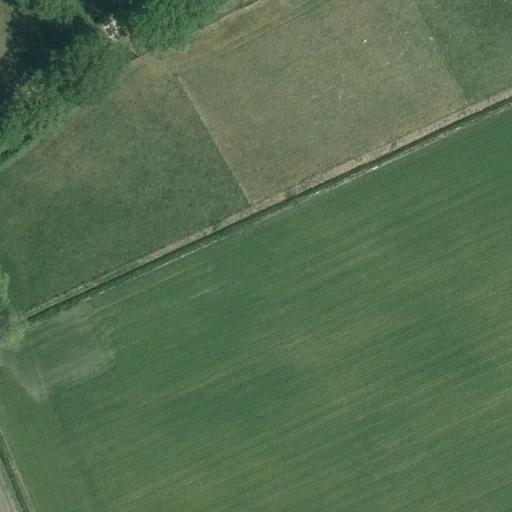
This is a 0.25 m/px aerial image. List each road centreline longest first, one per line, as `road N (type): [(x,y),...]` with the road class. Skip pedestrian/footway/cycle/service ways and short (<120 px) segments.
road 1 (track): [(511,93),(0,327)]
road 2 (track): [(154,0),(41,74),(0,112)]
